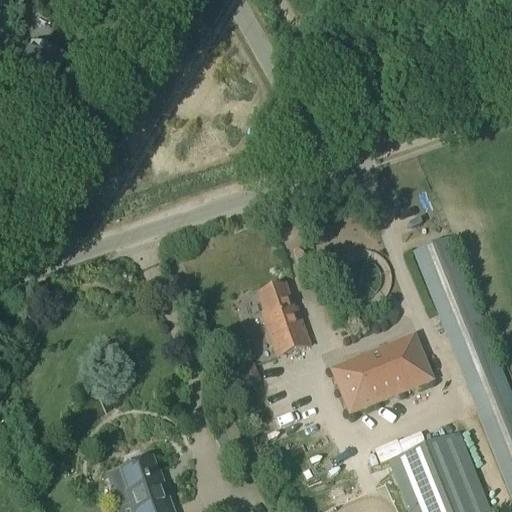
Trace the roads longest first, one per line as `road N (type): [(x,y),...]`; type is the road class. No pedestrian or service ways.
road 1 (unclassified): [(0,279),(438,130)]
road 2 (unknown): [(420,318),(444,390),(430,419),(404,430),(344,438),(319,423),(312,376),(323,356),(347,345)]
road 3 (unknown): [(360,155),(289,0)]
road 4 (unknown): [(363,170),(420,318)]
